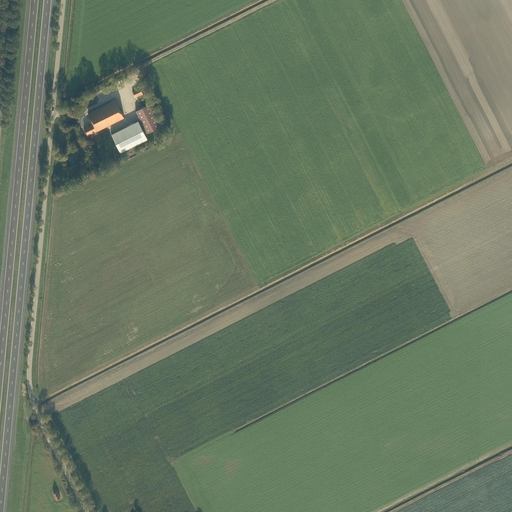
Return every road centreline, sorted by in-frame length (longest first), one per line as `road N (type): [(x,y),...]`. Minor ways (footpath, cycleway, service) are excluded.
road 1 (unclassified): [(86,511),(28,384),(62,0)]
road 2 (motorway): [(0,511),(47,0)]
road 3 (motorway): [(34,0),(0,369)]
